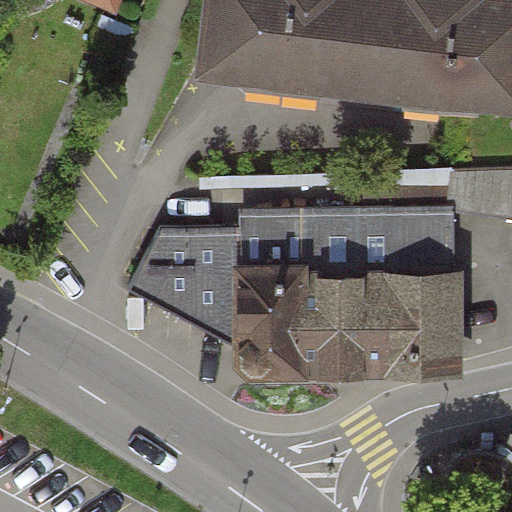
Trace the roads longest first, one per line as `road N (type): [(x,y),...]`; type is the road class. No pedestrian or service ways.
road 1 (residential): [(444,404),(298,453),(170,445)]
road 2 (secondary): [(170,445),(0,337)]
road 3 (residential): [(444,404),(380,453),(361,511)]
